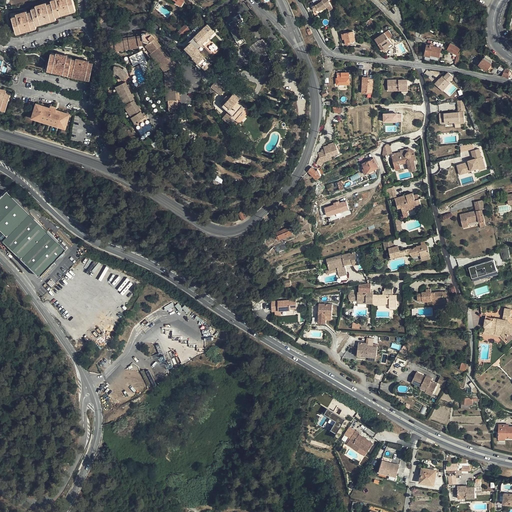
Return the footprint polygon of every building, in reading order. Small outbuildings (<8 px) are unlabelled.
[(46,3),(36,6),(36,7),(31,9),(32,11),(27,12),(16,15),(17,15),(12,17),(16,30),(21,28),(21,29),(31,26),(31,25),(36,24),(35,21),(40,20),(41,21),(50,18),(50,17),(55,15),(55,14),(75,8),(72,0),(50,0),(51,2),(46,4),(46,3)] [(330,1),(329,0),(322,0),(322,1),(316,6),(315,5),(312,7),(317,14),(331,4),(329,2),(330,1)] [(76,10),(75,8),(55,14),(55,15),(56,17),(76,10)] [(239,14),(233,18),(234,20),(229,23),(233,29),(231,30),(241,45),(246,42),(243,37),(246,36),(243,31),(242,32),(238,24),(244,21),(239,14)] [(56,19),(56,17),(55,15),(50,17),(50,18),(41,21),(40,20),(35,21),(36,24),(36,25),(56,19)] [(37,27),(36,25),(36,24),(31,25),(31,26),(21,29),(21,28),(16,30),(17,33),(37,27)] [(184,24),(177,33),(181,37),(189,28),(184,24)] [(195,27),(189,32),(194,36),(195,35),(203,43),(207,40),(207,39),(214,32),(212,29),(212,28),(208,24),(207,26),(205,28),(204,27),(199,31),(195,27)] [(384,49),(383,50),(384,52),(390,48),(388,46),(392,43),(389,39),(393,36),(388,30),(376,39),(379,44),(380,43),(384,49)] [(153,39),(155,38),(153,35),(152,35),(152,34),(147,32),(142,33),(142,35),(114,40),(116,49),(142,45),(144,45),(153,39)] [(342,34),(342,37),(344,37),(345,39),(346,45),(351,44),(351,42),(356,41),(354,32),(342,34)] [(156,37),(155,38),(153,39),(176,67),(178,99),(180,99),(177,67),(157,42),(159,40),(156,37)] [(153,39),(144,45),(166,71),(168,69),(169,70),(169,72),(166,72),(168,100),(168,109),(178,108),(177,99),(178,99),(176,67),(153,39)] [(259,40),(250,47),(255,53),(263,47),(259,40)] [(457,55),(460,48),(451,43),(447,50),(457,55)] [(144,45),(142,45),(139,47),(140,49),(143,48),(149,54),(150,54),(164,71),(166,71),(144,45)] [(440,57),(441,48),(427,45),(425,55),(430,57),(431,55),(440,57)] [(143,73),(149,71),(142,51),(129,56),(132,66),(140,63),(143,73)] [(93,63),(89,62),(76,60),(71,59),(71,58),(67,57),(55,54),(51,53),(48,68),(68,72),(68,73),(90,77),(93,63)] [(493,61),(486,56),(479,65),(487,70),(491,64),(493,61)] [(45,67),(25,62),(24,69),(44,73),(45,67)] [(114,65),(114,72),(117,72),(119,74),(121,76),(122,79),(124,78),(127,77),(129,76),(126,72),(123,68),(119,66),(114,65)] [(136,86),(140,85),(133,71),(130,72),(136,86)] [(449,81),(454,76),(449,71),(444,76),(443,75),(440,78),(446,84),(449,81)] [(349,72),(342,72),(342,74),(338,75),(338,78),(336,78),(337,84),(350,83),(349,72)] [(362,93),(367,93),(367,91),(373,92),(373,79),(368,78),(368,77),(363,77),(362,93)] [(445,83),(440,78),(435,83),(441,88),(445,83)] [(408,90),(408,79),(388,80),(388,91),(408,90)] [(126,81),(115,86),(124,104),(134,100),(133,96),(131,93),(128,87),(127,85),(126,81)] [(211,86),(216,91),(220,94),(221,94),(224,91),(225,88),(222,85),(221,86),(215,81),(211,86)] [(6,91),(0,89),(0,104),(6,107),(10,93),(6,92),(6,91)] [(231,125),(234,121),(236,120),(233,117),(240,108),(242,110),(244,108),(242,106),(242,105),(237,100),(239,98),(233,92),(229,97),(227,95),(223,99),(226,101),(222,105),(229,110),(225,115),(222,118),(231,125)] [(135,101),(125,107),(142,134),(153,126),(144,112),(142,113),(139,108),(137,105),(135,101)] [(32,114),(67,124),(70,114),(61,111),(60,112),(40,106),(40,104),(36,103),(32,114)] [(243,111),(242,110),(240,108),(233,117),(236,120),(243,111)] [(466,110),(442,112),(442,121),(456,120),(456,122),(467,122),(466,110)] [(383,113),(383,123),(402,122),(401,113),(383,113)] [(65,128),(67,124),(32,114),(31,117),(65,128)] [(325,151),(321,152),(318,153),(320,157),(319,159),(323,162),(328,160),(327,157),(332,156),(339,153),(335,142),(328,144),(329,145),(324,147),(324,149),(325,151)] [(393,153),(390,143),(387,144),(385,146),(384,148),(383,150),(383,154),(383,156),(393,153)] [(481,148),(473,151),(475,157),(476,159),(471,161),(472,163),(460,167),(463,175),(475,171),(475,170),(482,167),(483,169),(488,167),(484,156),(481,148)] [(407,151),(407,149),(401,151),(401,152),(392,154),(396,170),(401,168),(400,164),(408,162),(410,171),(417,169),(415,160),(417,160),(415,154),(413,154),(412,153),(409,151),(407,151)] [(381,163),(378,158),(375,159),(374,158),(367,162),(367,163),(366,164),(366,165),(364,167),(365,169),(363,170),(365,173),(366,172),(367,173),(371,171),(372,173),(376,171),(375,169),(376,169),(379,167),(378,164),(381,163)] [(314,165),(309,170),(312,173),(317,178),(319,177),(321,175),(318,169),(314,165)] [(393,187),(387,189),(389,199),(396,196),(393,187)] [(8,190),(0,198),(0,228),(7,235),(3,240),(40,276),(67,248),(8,190)] [(413,193),(399,197),(395,198),(398,208),(401,207),(404,216),(409,214),(408,210),(415,208),(416,210),(423,208),(420,199),(416,200),(413,193)] [(479,220),(479,221),(485,220),(482,209),(485,209),(483,200),(475,202),(477,210),(474,211),(474,212),(473,213),(472,211),(469,212),(470,214),(466,214),(465,213),(460,214),(463,227),(469,226),(468,222),(479,220)] [(332,206),(330,206),(322,209),(325,217),(347,210),(344,202),(337,204),(337,202),(332,204),(332,206)] [(278,240),(292,234),(291,230),(276,236),(278,240)] [(394,237),(385,239),(387,247),(389,247),(396,246),(394,237)] [(409,252),(409,248),(405,249),(404,249),(403,250),(401,248),(400,245),(398,245),(396,246),(389,247),(390,250),(391,256),(409,252)] [(409,248),(409,252),(410,253),(413,256),(421,254),(422,260),(431,258),(428,246),(426,245),(410,248),(409,248)] [(507,248),(500,250),(503,260),(510,257),(507,248)] [(346,264),(353,262),(359,260),(358,258),(356,251),(343,255),(346,264)] [(500,256),(498,254),(494,256),(489,260),(485,265),(486,267),(500,256)] [(327,262),(329,270),(330,271),(338,269),(339,272),(341,276),(349,274),(347,267),(346,264),(343,255),(322,261),(322,263),(327,262)] [(118,285),(120,276),(111,274),(109,283),(118,285)] [(132,281),(131,282),(127,278),(116,289),(123,295),(131,287),(132,288),(135,285),(132,281)] [(371,285),(360,285),(359,293),(358,293),(358,294),(353,294),(351,295),(350,296),(350,297),(350,298),(350,300),(351,301),(352,302),(353,302),(353,299),(358,299),(358,303),(366,303),(366,304),(373,304),(390,304),(390,307),(397,307),(397,300),(392,299),(393,296),(373,296),(371,296),(371,293),(371,285)] [(444,302),(444,298),(443,292),(431,293),(431,291),(426,292),(422,292),(422,293),(417,294),(418,301),(422,301),(423,302),(428,302),(431,301),(431,303),(444,302)] [(295,308),(294,301),(271,303),(271,308),(274,308),(275,311),(291,310),(290,309),(295,308)] [(172,302),(163,307),(165,311),(174,306),(172,302)] [(332,305),(319,304),(318,315),(326,315),(326,320),(331,320),(332,316),(332,305)] [(486,318),(484,331),(496,332),(496,333),(501,334),(505,338),(507,337),(510,340),(511,339),(511,338),(511,325),(508,321),(503,320),(486,318)] [(507,343),(510,340),(507,337),(505,338),(501,334),(496,333),(496,332),(484,331),(484,335),(492,336),(500,337),(507,343)] [(377,357),(377,347),(368,346),(365,346),(365,343),(358,343),(358,348),(358,352),(363,353),(363,356),(377,357)] [(431,379),(416,372),(411,381),(420,385),(426,388),(425,389),(425,390),(431,393),(436,385),(430,382),(431,379)] [(440,376),(437,382),(444,386),(446,380),(440,376)] [(335,422),(330,431),(336,434),(345,419),(327,409),(323,415),(335,422)] [(511,426),(509,427),(506,427),(506,425),(499,425),(499,439),(506,439),(506,437),(511,437),(511,426)] [(345,434),(350,438),(355,431),(349,427),(345,434)] [(350,438),(347,443),(364,456),(372,444),(359,434),(359,433),(355,431),(350,438)] [(387,463),(388,462),(382,460),(379,472),(389,475),(388,478),(395,480),(397,476),(400,465),(390,462),(390,464),(387,463)] [(434,470),(422,468),(420,482),(427,483),(427,481),(432,482),(433,478),(434,470)] [(457,487),(458,490),(458,498),(475,498),(475,487),(466,488),(466,486),(457,486),(457,487)] [(511,504),(511,493),(505,493),(504,493),(503,504),(511,504)]
